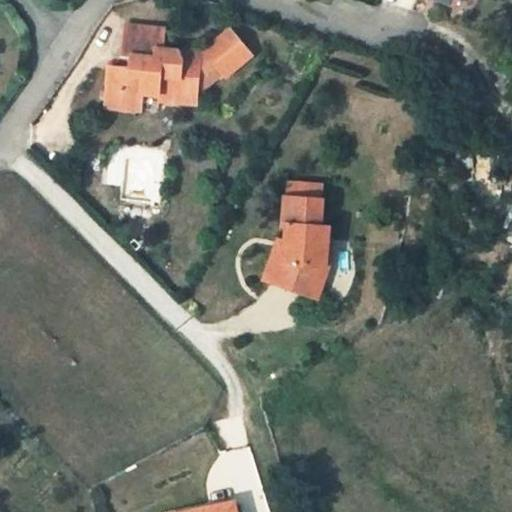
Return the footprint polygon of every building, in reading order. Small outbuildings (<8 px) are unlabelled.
[(123,31),(121,59),(129,59),(129,73),(121,73),(107,72),(105,95),(121,96),(119,111),(140,112),(140,104),(140,97),(157,98),(157,105),(179,106),(179,99),(196,100),(198,65),(183,64),(178,55),(162,54),(163,33),(123,31)] [(246,53),(229,32),(203,54),(223,79),(238,67),(235,63),(246,53)] [(200,56),(178,55),(183,64),(198,65),(196,100),(223,79),(203,54),(200,56)] [(121,59),(121,73),(129,73),(129,59),(121,59)] [(119,111),(121,96),(105,95),(104,110),(119,111)] [(289,200),(320,202),(320,188),(290,186),(289,200)] [(324,202),(320,202),(289,200),(285,199),(282,224),(289,225),(287,241),(286,248),(272,254),(267,272),(264,280),(315,298),(326,265),(330,229),(321,228),(324,202)] [(272,254),(286,248),(287,241),(277,240),(272,254)] [(270,378),(264,382),(268,387),(274,383),(270,378)] [(235,511),(233,500),(181,511),(235,511)]
